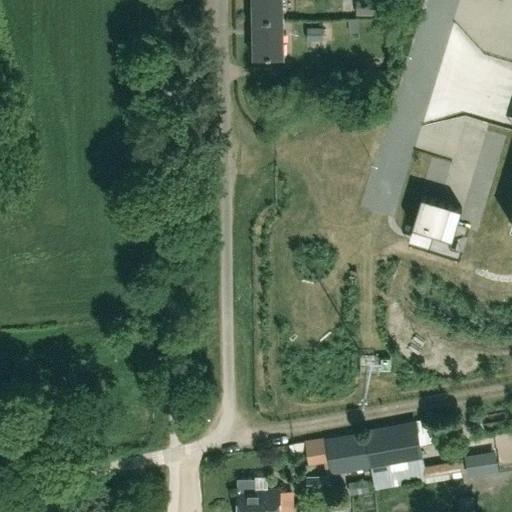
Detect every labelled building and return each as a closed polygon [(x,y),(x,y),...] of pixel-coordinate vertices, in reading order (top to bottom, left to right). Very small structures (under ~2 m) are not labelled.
[(253,0),(254,22),(283,22),(282,0),(253,0)] [(355,0),(356,15),(386,15),(385,0),(355,0)] [(340,35),(338,21),(323,22),(324,36),(340,35)] [(283,22),(254,22),(254,59),(285,59),(284,36),(283,36),(283,22)] [(306,28),(306,40),(323,40),(323,28),(306,28)] [(387,69),(362,70),(362,83),(388,83),(387,69)] [(421,195),(413,225),(453,237),(456,226),(462,207),(439,201),(421,195)] [(406,318),(406,204),(379,204),(379,252),(388,252),(388,266),(339,266),(338,302),(372,302),(372,318),(406,318)] [(415,422),(364,431),(371,466),(371,468),(422,459),(420,444),(416,425),(415,422)] [(355,433),(294,443),(295,451),(307,449),(327,445),(329,460),(331,473),(350,470),(361,468),(371,466),(364,431),(355,433)] [(496,470),(494,456),(465,462),(467,475),(496,470)] [(330,474),(306,475),(306,488),(330,488),(330,474)] [(262,505),(279,505),(279,488),(254,488),(254,478),(237,478),(237,488),(237,509),(254,508),(254,506),(262,506),(262,505)] [(349,493),(365,490),(364,481),(355,483),(355,486),(352,486),(352,489),(348,489),(349,493)] [(299,511),(331,511),(331,504),(339,504),(339,495),(322,500),(322,503),(299,504),(299,511)] [(461,511),(476,510),(474,495),(456,497),(458,511),(461,511)]
